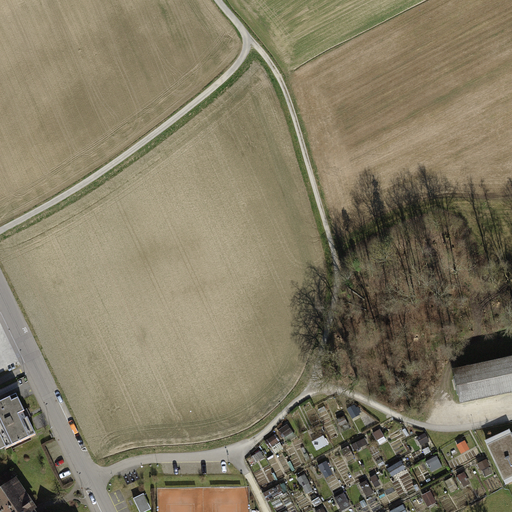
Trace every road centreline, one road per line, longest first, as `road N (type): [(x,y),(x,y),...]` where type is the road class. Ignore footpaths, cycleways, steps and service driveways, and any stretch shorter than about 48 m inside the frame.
road 1 (track): [(218,0),(250,40),(239,65),(94,177),(0,231)]
road 2 (track): [(250,40),(285,85),(338,271),(317,388)]
road 3 (residential): [(0,289),(109,511)]
road 4 (track): [(317,388),(435,427),(511,417)]
road 5 (track): [(237,451),(167,455),(94,478)]
